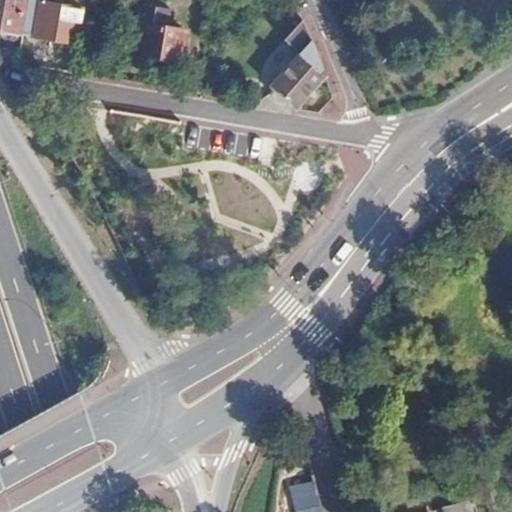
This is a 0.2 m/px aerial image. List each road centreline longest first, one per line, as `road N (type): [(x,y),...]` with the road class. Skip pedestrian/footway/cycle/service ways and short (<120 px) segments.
road 1 (residential): [(365,139),(44,82)]
road 2 (primary): [(160,389),(0,133)]
road 3 (primary): [(81,511),(0,244)]
road 4 (secondary): [(276,346),(415,179)]
road 5 (primary): [(160,389),(0,479)]
road 6 (residential): [(276,346),(331,511)]
road 7 (primary): [(42,511),(177,439)]
road 8 (residential): [(307,0),(365,139)]
road 9 (primary): [(0,371),(49,511)]
road 10 (secondary): [(276,346),(218,352),(160,389)]
road 11 (secondary): [(215,511),(251,393)]
